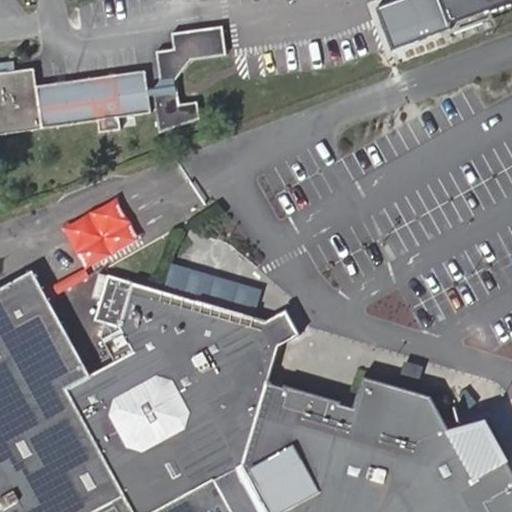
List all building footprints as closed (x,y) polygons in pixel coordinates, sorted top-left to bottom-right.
[(510,0),(442,0),(454,22),(510,0)] [(146,87),(147,96),(152,95),(158,132),(197,118),(194,100),(177,103),(173,77),(189,58),(224,52),(221,25),(172,31),(173,47),(156,49),(160,79),(153,86),(146,87)] [(150,114),(147,96),(146,87),(144,73),(36,87),(33,70),(0,74),(0,135),(98,121),(100,133),(120,130),(118,118),(150,114)] [(63,229),(87,268),(139,240),(116,200),(63,229)] [(0,511),(511,511),(511,471),(496,442),(484,421),(446,430),(430,399),(362,379),(353,410),(340,407),(341,403),(284,386),(283,390),(265,385),(277,346),(296,336),(284,312),(265,322),(251,318),(259,292),(173,266),(165,294),(99,274),(91,299),(100,301),(94,322),(120,330),(132,352),(89,376),(32,271),(0,287),(0,511)]
